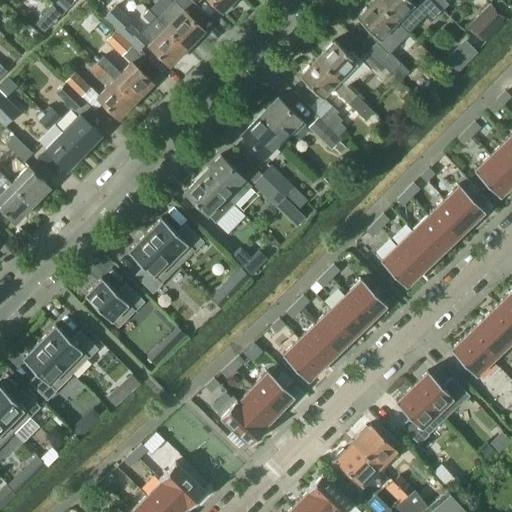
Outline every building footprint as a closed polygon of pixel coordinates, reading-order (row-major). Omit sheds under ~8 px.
[(173,0),(157,17),(187,47),(204,29),(197,23),(205,14),(191,0),(173,0)] [(232,0),(210,0),(221,11),(232,0)] [(389,51),(407,32),(408,33),(409,32),(376,0),(372,0),(366,6),(357,14),(358,15),(357,16),(378,38),(376,40),(377,41),(369,50),(390,71),(400,81),(409,71),(389,51)] [(442,10),(432,0),(415,0),(413,2),(410,0),(376,0),(409,32),(426,15),(431,20),(442,10)] [(43,32),(62,12),(51,2),(33,22),(43,32)] [(187,47),(165,26),(157,17),(141,33),(150,42),(148,44),(169,65),(187,47)] [(480,17),(469,28),(480,39),(491,28),(480,17)] [(129,45),(115,31),(106,40),(121,54),(129,45)] [(390,71),(369,50),(359,59),(358,57),(355,60),(334,39),(332,41),(332,40),(324,49),(317,57),(346,85),(368,68),(381,81),(390,71)] [(152,82),(131,61),(119,72),(103,55),(96,62),(104,70),(113,79),(135,100),(152,82)] [(373,112),(346,85),(317,57),(310,64),(309,64),(300,73),(301,73),(299,75),(321,96),(309,107),(319,117),(330,105),(321,96),(331,86),(348,103),(348,104),(365,121),(373,112)] [(104,70),(96,62),(91,68),(99,76),(104,70)] [(88,86),(74,72),(66,81),(80,95),(88,86)] [(135,100),(113,79),(96,96),(117,117),(135,100)] [(83,100),(65,82),(57,91),(74,108),(83,100)] [(501,104),(510,95),(504,89),(495,98),(501,104)] [(17,111),(0,94),(0,120),(4,124),(17,111)] [(306,124),(278,97),(260,115),(285,139),(291,133),(293,135),(296,135),(306,124)] [(493,112),(501,104),(495,98),(487,107),(493,112)] [(61,116),(51,106),(45,113),(55,123),(61,116)] [(101,133),(80,112),(62,130),(83,151),(101,133)] [(55,123),(45,113),(38,119),(48,129),(55,123)] [(285,139),(260,115),(242,134),(262,154),(273,144),(276,147),(285,139)] [(317,118),(309,127),(331,149),(333,148),(339,154),(345,148),(338,142),(340,140),(317,118)] [(471,135),(479,126),(473,120),(465,129),(471,135)] [(462,143),(471,135),(465,129),(457,138),(462,143)] [(83,151),(62,130),(45,147),(66,168),(83,151)] [(31,152),(14,135),(6,143),(23,160),(31,152)] [(511,146),(505,139),(489,154),(511,177),(511,146)] [(511,181),(511,177),(489,154),(473,169),(498,195),(511,181)] [(220,155),(202,174),(227,198),(233,204),(239,197),(250,186),(240,177),(241,176),(234,169),(220,155)] [(9,169),(0,159),(0,172),(3,175),(9,169)] [(49,185),(28,165),(10,182),(31,203),(49,185)] [(293,188),(271,165),(262,175),(284,197),(293,188)] [(425,181),(433,172),(427,166),(419,175),(425,181)] [(202,174),(184,192),(199,207),(205,213),(214,222),(233,204),(227,198),(202,174)] [(284,197),(262,175),(253,183),(254,188),(273,207),(284,197)] [(31,203),(10,182),(5,178),(0,183),(0,206),(0,207),(14,221),(31,203)] [(409,196),(418,187),(412,182),(404,190),(409,196)] [(458,183),(442,199),(467,225),(483,209),(458,183)] [(401,204),(409,196),(404,190),(395,199),(401,204)] [(467,225),(442,199),(426,214),(452,240),(467,225)] [(379,227),(388,218),(382,212),(374,221),(379,227)] [(452,240),(426,214),(411,229),(436,255),(452,240)] [(160,216),(144,233),(176,266),(192,249),(193,250),(202,241),(184,223),(176,231),(160,216)] [(371,235),(379,227),(374,221),(365,230),(371,235)] [(436,255),(411,229),(395,244),(420,270),(436,255)] [(176,266),(144,233),(127,250),(142,265),(134,274),(152,292),(161,283),(160,282),(176,266)] [(420,270),(395,244),(379,259),(404,285),(420,270)] [(239,247),(231,255),(250,273),(265,258),(257,250),(250,257),(239,247)] [(329,278),(338,269),(332,263),(324,272),(329,278)] [(239,268),(227,280),(236,288),(248,276),(239,268)] [(321,286),(329,278),(324,272),(315,280),(321,286)] [(125,283),(116,292),(101,276),(84,294),(116,326),(133,309),(134,310),(143,301),(125,283)] [(360,277),(344,293),(369,319),(385,303),(360,277)] [(511,318),(511,287),(497,303),(511,318)] [(369,319),(344,293),(328,308),(353,334),(369,319)] [(299,308),(308,300),(302,294),(293,303),(299,308)] [(291,317),(299,308),(293,303),(285,311),(291,317)] [(511,318),(497,303),(481,317),(506,344),(511,338),(511,318)] [(353,334),(328,308),(313,323),(338,349),(353,334)] [(275,331),(284,323),(278,317),(269,326),(275,331)] [(506,344),(481,317),(465,332),(491,359),(506,344)] [(338,349),(313,323),(297,338),(322,364),(338,349)] [(55,324),(38,340),(71,373),(87,356),(87,357),(97,348),(79,330),(70,339),(55,324)] [(175,327),(168,335),(177,343),(184,336),(175,327)] [(491,359),(465,332),(449,348),(474,374),(491,359)] [(322,364),(297,338),(281,353),(306,379),(322,364)] [(71,373),(38,340),(21,357),(37,372),(28,381),(46,399),(55,390),(55,389),(71,373)] [(157,346),(146,357),(155,366),(166,354),(157,346)] [(234,368),(243,360),(238,354),(229,363),(234,368)] [(225,377),(234,368),(229,363),(220,371),(225,377)] [(267,369),(251,385),(277,410),(293,394),(267,369)] [(427,370),(411,385),(442,418),(458,403),(459,404),(468,395),(451,377),(442,385),(427,370)] [(209,391),(218,383),(213,377),(204,385),(209,391)] [(0,385),(0,418),(13,431),(29,415),(29,416),(39,406),(21,388),(12,397),(0,385)] [(277,410),(251,385),(237,400),(232,395),(231,395),(264,427),(263,425),(277,410)] [(442,418),(411,385),(394,401),(409,416),(400,425),(418,443),(427,434),(427,433),(442,418)] [(264,427),(231,395),(215,412),(248,444),(264,427)] [(0,443),(13,431),(0,418),(0,443)] [(395,448),(370,423),(367,426),(365,424),(359,431),(361,433),(352,441),(377,466),(395,448)] [(377,466),(352,441),(344,449),(342,447),(336,454),(338,456),(335,459),(360,483),(377,466)] [(146,449),(140,443),(131,451),(137,457),(146,449)] [(486,443),(478,452),(486,460),(495,452),(486,443)] [(128,465),(137,457),(131,451),(123,459),(128,465)] [(430,471),(415,457),(408,465),(422,479),(430,471)] [(174,461),(158,477),(188,506),(203,490),(174,461)] [(20,471),(8,483),(17,492),(29,480),(20,471)] [(114,478),(109,472),(100,480),(105,486),(114,478)] [(321,472),(305,488),(329,511),(345,511),(354,504),(321,472)] [(409,483),(399,474),(392,481),(402,490),(409,483)] [(188,506),(158,477),(158,478),(159,479),(145,494),(163,511),(178,511),(185,505),(187,507),(188,506)] [(96,494),(105,486),(100,480),(91,488),(96,494)] [(402,490),(392,481),(386,487),(395,497),(402,490)] [(329,511),(305,488),(304,488),(306,490),(292,505),(298,511),(329,511)] [(465,511),(446,489),(424,507),(412,492),(393,508),(396,511),(465,511)] [(163,511),(145,494),(130,510),(132,511),(163,511)] [(387,511),(390,510),(374,494),(367,502),(377,511),(387,511)]
